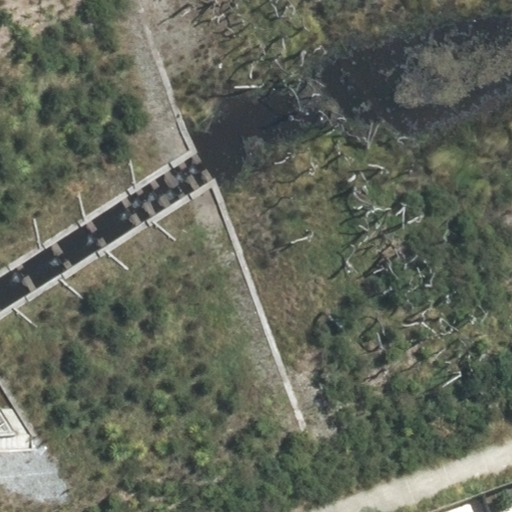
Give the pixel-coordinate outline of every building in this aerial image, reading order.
[(196,0),(215,51),(354,0),(196,0)] [(361,216),(468,168),(443,112),(336,160),(361,216)] [(357,220),(319,162),(288,182),(325,240),(357,220)] [(203,237),(89,278),(107,328),(138,317),(178,432),(261,403),(203,237)] [(0,421),(63,396),(0,240),(0,421)] [(3,511),(230,511),(224,497),(204,504),(188,463),(179,466),(152,394),(106,411),(112,429),(0,471),(0,476),(12,509),(3,511)]
